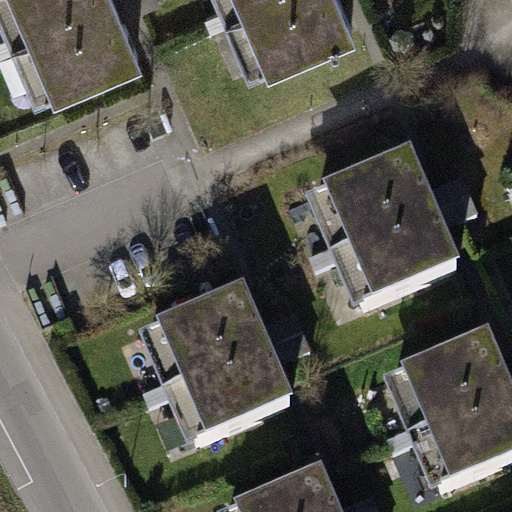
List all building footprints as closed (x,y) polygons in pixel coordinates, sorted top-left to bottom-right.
[(0,0),(0,8),(13,40),(104,0),(0,0)] [(119,0),(104,0),(13,40),(38,97),(142,52),(119,0)] [(220,0),(227,14),(260,0),(220,0)] [(344,0),(260,0),(227,14),(252,72),(356,26),(344,0)] [(412,158),(308,204),(333,261),(437,216),(412,158)] [(437,216),(333,261),(358,318),(462,273),(437,216)] [(165,398),(270,352),(244,295),(139,341),(165,398)] [(511,389),(490,339),(385,384),(410,441),(511,397),(511,389)] [(190,456),(295,410),(270,352),(165,398),(190,456)] [(511,397),(410,441),(435,499),(511,465),(511,397)] [(338,511),(324,478),(244,511),(338,511)]
